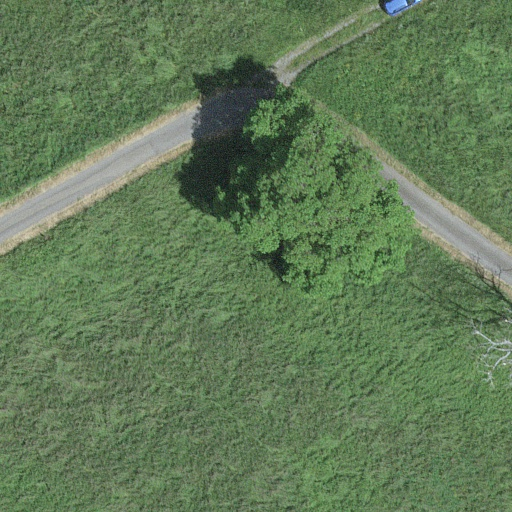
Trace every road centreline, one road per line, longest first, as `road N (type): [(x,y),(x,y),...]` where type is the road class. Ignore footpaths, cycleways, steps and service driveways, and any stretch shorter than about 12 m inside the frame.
road 1 (unclassified): [(231,99),(299,121),(511,279)]
road 2 (residential): [(0,229),(231,99)]
